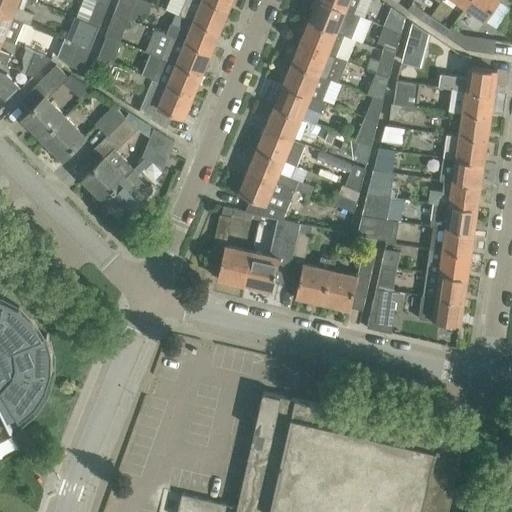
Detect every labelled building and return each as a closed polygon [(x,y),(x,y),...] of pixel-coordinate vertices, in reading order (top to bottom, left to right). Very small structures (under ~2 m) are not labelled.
[(0,0),(0,11),(25,22),(31,24),(34,16),(16,10),(19,0),(0,0)] [(108,5),(97,0),(93,10),(82,6),(77,17),(100,26),(108,5)] [(148,0),(118,0),(114,11),(128,17),(134,19),(136,15),(144,11),(148,13),(153,2),(148,0)] [(184,0),(179,15),(193,21),(194,19),(210,26),(220,30),(229,8),(219,4),(208,0),(184,0)] [(229,8),(232,0),(208,0),(219,4),(229,8)] [(354,13),(344,9),(325,1),(322,0),(317,0),(310,20),(336,31),(345,34),(352,37),(360,15),(354,13)] [(344,9),(354,13),(359,0),(322,0),(325,1),(344,9)] [(485,19),(498,0),(468,0),(465,6),(468,8),(485,19)] [(412,3),(408,9),(418,16),(422,10),(412,3)] [(391,7),(383,25),(385,25),(398,31),(401,32),(405,17),(391,7)] [(25,22),(0,11),(0,36),(4,38),(17,43),(25,22)] [(114,11),(105,34),(107,35),(120,40),(128,17),(114,11)] [(91,47),(100,26),(77,17),(75,16),(66,37),(91,47)] [(171,23),(166,33),(184,40),(201,48),(211,52),(220,30),(210,26),(194,19),(193,21),(189,30),(171,23)] [(336,55),(345,34),(336,31),(310,20),(301,41),(328,52),(336,55)] [(440,54),(441,42),(412,22),(409,49),(440,54)] [(443,24),(439,31),(445,35),(450,29),(443,24)] [(398,31),(385,25),(377,42),(384,45),(383,48),(396,53),(401,32),(398,31)] [(464,34),(452,26),(450,29),(445,35),(464,48),(493,53),(496,39),(476,36),(464,34)] [(166,33),(155,29),(146,51),(151,53),(152,53),(161,57),(192,69),(202,73),(211,52),(201,48),(184,40),(166,33)] [(121,41),(120,40),(107,35),(98,56),(113,62),(121,41)] [(0,61),(7,64),(11,53),(0,48),(4,38),(0,36),(0,61)] [(65,36),(57,55),(69,64),(82,69),(91,47),(66,37),(65,36)] [(347,60),(336,55),(328,52),(301,41),(292,62),(331,78),(338,82),(347,60)] [(396,53),(383,48),(379,60),(370,57),(367,66),(390,75),(396,53)] [(34,75),(52,58),(36,51),(27,73),(34,75)] [(167,84),(193,95),(202,73),(192,69),(161,57),(153,78),(157,80),(167,84)] [(310,95),(323,100),(331,78),(292,62),(283,84),(290,87),(310,95)] [(130,82),(135,70),(119,64),(114,77),(130,83),(130,82)] [(68,76),(56,65),(31,90),(41,100),(23,117),(42,137),(65,115),(48,98),(63,82),(83,99),(93,89),(71,74),(68,76)] [(390,75),(367,66),(362,80),(377,86),(373,95),(384,100),(390,75)] [(468,66),(467,76),(440,73),(439,84),(452,86),(483,91),(494,93),(497,70),(468,66)] [(0,83),(1,84),(0,87),(0,94),(6,100),(19,87),(6,72),(0,70),(0,83)] [(143,74),(135,70),(130,82),(141,87),(145,75),(143,75),(143,74)] [(184,117),(193,95),(167,84),(157,80),(148,102),(184,117)] [(393,102),(415,105),(418,83),(396,80),(393,102)] [(323,100),(310,95),(290,87),(283,84),(275,105),(282,108),(301,116),(305,105),(321,112),(326,101),(323,100)] [(494,93),(483,91),(452,86),(449,110),(462,112),(491,115),(494,93)] [(364,117),(378,123),(384,100),(373,95),(364,117)] [(393,103),(392,102),(389,118),(413,121),(415,105),(393,102),(393,103)] [(275,105),(266,127),(273,130),(292,138),(305,143),(313,146),(318,135),(307,130),(311,120),(301,116),(282,108),(275,105)] [(106,135),(124,118),(113,106),(95,124),(106,135)] [(487,139),(491,115),(462,112),(459,135),(477,137),(487,139)] [(65,115),(42,137),(63,158),(78,144),(86,136),(65,115)] [(356,138),(372,145),(378,123),(364,117),(356,138)] [(119,148),(136,130),(124,118),(106,135),(119,148)] [(403,143),(405,127),(385,125),(381,140),(403,143)] [(145,158),(164,166),(174,141),(153,127),(149,137),(150,137),(142,157),(145,158)] [(305,143),(292,138),(273,130),(266,127),(257,148),(264,151),(283,159),(296,165),(305,143)] [(324,140),(331,143),(335,134),(328,131),(324,140)] [(487,139),(477,137),(459,135),(447,134),(444,156),(473,160),(484,162),(487,139)] [(355,139),(359,141),(353,157),(367,163),(372,145),(356,138),(355,139)] [(374,169),(393,172),(396,150),(379,147),(374,169)] [(103,159),(98,164),(83,178),(102,196),(108,191),(124,175),(125,177),(134,168),(116,150),(114,148),(103,159)] [(264,151),(257,148),(249,169),(256,172),(295,188),(299,179),(292,176),(296,165),(283,159),(264,151)] [(484,162),(473,160),(444,156),(441,180),(452,181),(465,183),(480,185),(484,162)] [(367,167),(353,163),(346,180),(361,186),(367,167)] [(249,169),(239,192),(251,197),(245,210),(246,211),(260,213),(278,217),(283,218),(295,188),(256,172),(249,169)] [(368,192),(391,196),(393,172),(374,169),(368,192)] [(102,196),(124,219),(129,213),(146,197),(132,183),(125,177),(124,175),(108,191),(102,196)] [(452,181),(450,192),(431,189),(429,202),(434,202),(453,205),(477,208),(480,185),(465,183),(452,181)] [(403,221),(406,198),(391,196),(368,192),(363,214),(403,221)] [(354,212),(358,201),(338,193),(334,204),(354,212)] [(477,208),(453,205),(434,202),(430,225),(445,227),(463,230),(474,231),(477,208)] [(220,214),(232,216),(234,208),(222,205),(220,214)] [(260,213),(246,211),(244,219),(258,222),(260,213)] [(218,277),(244,283),(252,249),(226,243),(232,216),(220,214),(212,249),(224,252),(218,277)] [(388,237),(399,238),(401,221),(403,221),(363,214),(358,234),(388,240),(388,237)] [(278,217),(270,253),(252,249),(244,283),(272,289),(275,279),(285,282),(299,222),(283,218),(278,217)] [(330,266),(304,260),(312,225),(299,222),(285,282),(298,285),(296,295),(323,301),(330,266)] [(463,230),(445,227),(444,240),(431,239),(429,248),(470,255),(474,231),(463,230)] [(364,244),(358,272),(330,266),(323,301),(351,308),(351,306),(363,309),(368,285),(377,247),(364,244)] [(381,264),(398,266),(400,252),(385,248),(381,264)] [(467,277),(470,255),(429,248),(426,271),(439,273),(457,276),(467,277)] [(376,287),(393,290),(398,266),(381,264),(376,287)] [(457,276),(439,273),(426,271),(422,295),(453,299),(464,301),(467,277),(457,276)] [(397,291),(393,290),(376,287),(374,287),(370,310),(394,314),(397,291)] [(464,301),(453,299),(422,295),(419,317),(460,324),(464,301)] [(0,426),(7,423),(11,430),(12,429),(8,420),(19,419),(21,418),(35,406),(46,390),(52,372),(52,353),(47,333),(46,334),(43,335),(33,319),(19,306),(2,297),(0,296),(0,426)] [(448,511),(465,437),(320,404),(263,391),(237,506),(182,493),(177,511),(448,511)]
